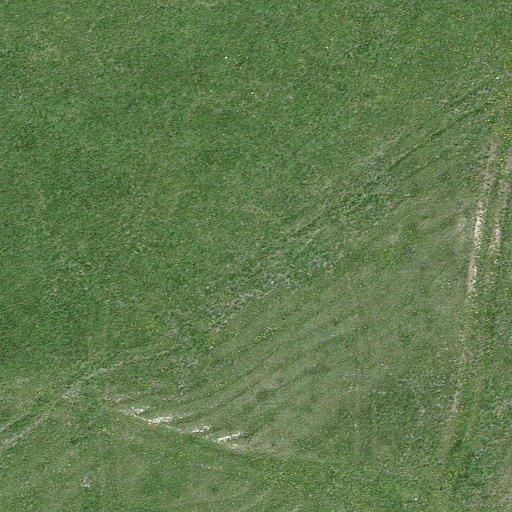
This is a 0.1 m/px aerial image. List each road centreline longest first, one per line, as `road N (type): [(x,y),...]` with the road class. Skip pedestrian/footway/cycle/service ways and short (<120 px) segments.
road 1 (track): [(433,511),(435,501),(362,471),(151,410),(0,393)]
road 2 (track): [(435,501),(467,362),(490,158),(511,75)]
